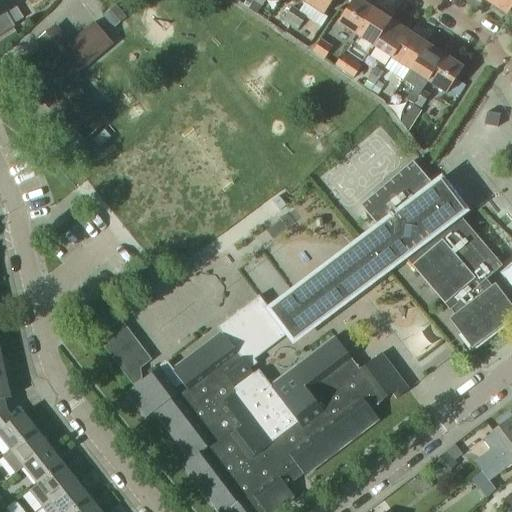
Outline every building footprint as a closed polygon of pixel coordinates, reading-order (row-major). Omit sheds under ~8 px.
[(0,0),(0,36),(15,27),(7,13),(15,8),(10,0),(0,0)] [(250,8),(253,3),(248,0),(247,0),(244,5),(249,9),(250,8)] [(248,0),(253,3),(250,8),(251,8),(254,3),(256,0),(248,0)] [(333,0),(307,0),(305,3),(324,15),(333,0)] [(352,0),(337,24),(356,36),(373,10),(357,0),(352,0)] [(511,6),(511,0),(490,0),(488,3),(507,15),(511,6)] [(116,5),(103,16),(114,29),(127,18),(116,5)] [(283,21),(290,26),(300,12),(292,7),(283,21)] [(372,46),(374,47),(391,21),(373,10),(356,36),(372,46)] [(298,30),(307,16),(300,12),(290,26),(298,30)] [(409,33),(391,21),(374,47),(392,58),(409,33)] [(52,59),(25,82),(22,85),(40,106),(44,103),(48,108),(54,103),(86,139),(106,121),(75,85),(81,81),(76,76),(112,44),(94,23),(70,44),(60,32),(42,47),(52,59)] [(427,45),(409,33),(392,58),(393,59),(410,70),(427,45)] [(321,41),(313,52),(324,60),(332,48),(321,41)] [(354,49),(349,45),(335,67),(353,79),(361,67),(348,59),(354,49)] [(406,100),(413,105),(422,91),(428,82),(445,56),(427,45),(410,70),(402,81),(413,88),(406,100)] [(463,68),(445,56),(428,82),(446,94),(449,90),(455,80),(463,68)] [(377,82),(386,67),(379,62),(363,86),(371,91),(377,82)] [(449,90),(459,96),(465,87),(455,80),(449,90)] [(377,82),(372,90),(378,95),(384,86),(377,82)] [(413,105),(421,109),(430,95),(422,91),(413,105)] [(487,113),(486,121),(485,126),(498,128),(500,115),(487,113)] [(98,148),(111,138),(104,130),(92,141),(98,148)] [(413,162),(360,207),(378,228),(363,240),(388,270),(404,258),(450,312),(451,311),(454,315),(449,320),(472,350),(511,319),(511,306),(495,284),(492,287),(487,280),(502,267),(459,216),(464,212),(441,181),(434,186),(413,162)] [(168,362),(127,393),(146,419),(154,413),(190,459),(181,465),(216,511),(274,511),(294,497),(287,487),(304,474),(305,476),(379,420),(371,410),(392,394),(396,399),(408,390),(381,354),(360,370),(335,338),(271,386),(259,370),(254,374),(248,365),(289,334),(294,341),(388,270),(363,240),(362,239),(270,310),(260,296),(218,328),(221,332),(173,369),(168,362)] [(0,414),(4,413),(7,411),(6,411),(4,399),(11,398),(6,376),(0,377),(0,414)] [(4,413),(0,414),(0,437),(10,450),(36,429),(23,412),(13,420),(7,411),(4,413)] [(496,422),(500,427),(483,440),(490,449),(474,462),(481,471),(511,448),(511,415),(509,412),(496,422)] [(11,451),(2,457),(15,475),(24,468),(24,467),(50,447),(36,429),(10,450),(11,451)] [(50,447),(24,467),(37,484),(63,463),(50,447)] [(489,482),(511,464),(511,448),(481,471),(489,482)] [(445,476),(457,464),(445,453),(434,465),(445,476)] [(37,485),(29,491),(42,507),(76,480),(63,463),(37,484),(37,485)] [(76,480),(42,507),(45,511),(71,511),(90,497),(76,480)] [(511,493),(502,502),(509,511),(511,509),(511,493)] [(101,511),(90,497),(71,511),(101,511)]
